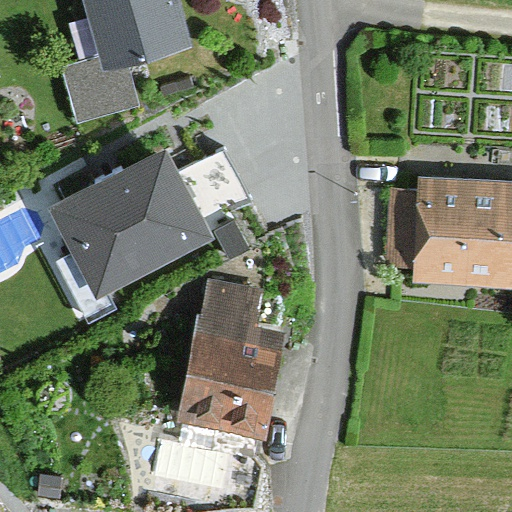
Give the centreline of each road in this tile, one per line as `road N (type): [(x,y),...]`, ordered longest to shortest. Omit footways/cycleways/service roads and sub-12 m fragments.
road 1 (residential): [(315,511),(337,248),(310,0)]
road 2 (track): [(373,0),(511,17)]
